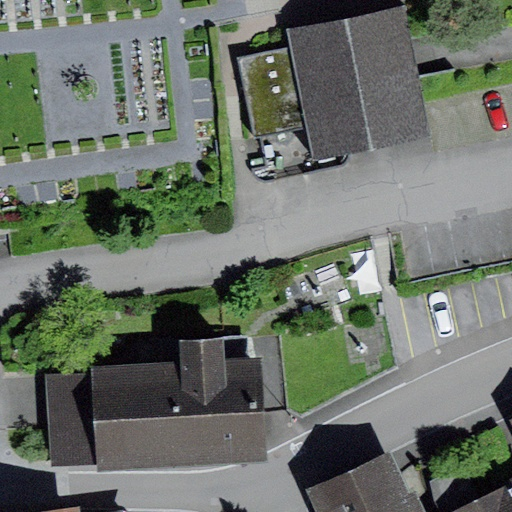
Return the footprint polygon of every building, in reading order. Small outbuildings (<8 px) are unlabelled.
[(403,8),(286,32),(289,47),(241,57),(256,133),(311,122),(319,161),(430,138),(403,8)] [(342,273),(321,281),(330,302),(350,294),(342,273)] [(95,378),(48,381),(53,469),(97,466),(97,474),(265,464),(259,363),(226,365),(224,340),(178,343),(179,365),(95,370),(95,378)] [(419,511),(394,455),(308,493),(316,511),(419,511)] [(439,511),(511,511),(511,485),(481,501),(465,467),(431,483),(434,503),(439,511)]
